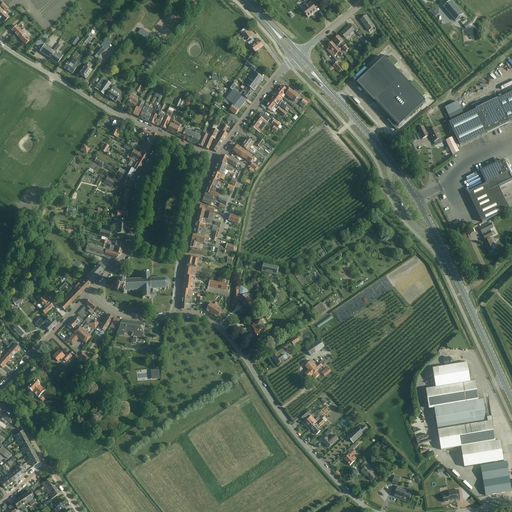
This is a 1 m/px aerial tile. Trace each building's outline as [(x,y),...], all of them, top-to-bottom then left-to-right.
[(450,1),(443,7),(455,21),(462,15),(450,1)] [(306,3),(300,8),(308,18),(317,11),(313,6),(311,3),(307,6),(306,3)] [(16,10),(21,15),(25,10),(21,6),(16,10)] [(1,9),(0,10),(0,19),(3,23),(9,17),(1,9)] [(366,16),(360,20),(368,31),(375,27),(366,16)] [(344,31),(341,34),(345,39),(354,30),(356,32),(358,30),(353,24),(351,26),(350,25),(347,28),(348,28),(345,31),(344,31)] [(17,26),(12,31),(25,45),(29,41),(28,40),(28,39),(31,36),(24,29),(22,31),(17,26)] [(141,28),(137,33),(140,36),(145,39),(149,34),(141,28)] [(243,35),(247,40),(252,37),(248,31),(243,35)] [(45,34),(40,41),(43,43),(48,37),(45,34)] [(88,38),(86,36),(81,41),(85,45),(91,40),(88,38)] [(340,44),(344,47),(343,48),(346,51),(349,49),(346,46),(346,45),(343,42),(343,41),(338,36),(333,41),(338,46),(340,44)] [(253,40),(248,43),(255,52),(263,46),(258,39),(255,42),(253,40)] [(38,41),(35,45),(41,50),(40,52),(57,64),(63,56),(58,53),(56,56),(53,54),(54,52),(44,45),(38,41)] [(327,46),(331,50),(329,52),(333,57),(338,53),(340,56),(343,54),(332,42),(327,46)] [(105,51),(101,48),(93,56),(96,60),(105,51)] [(385,58),(357,83),(374,102),(376,101),(393,119),(389,122),(396,130),(426,102),(385,58)] [(71,62),(69,60),(64,68),(72,74),(77,66),(78,67),(82,63),(76,59),(74,61),(72,60),(71,62)] [(338,62),(334,67),(339,72),(344,68),(338,62)] [(112,65),(110,63),(103,70),(106,73),(112,65)] [(89,65),(86,64),(79,75),(86,80),(92,71),(87,68),(89,65)] [(251,81),(247,85),(254,91),(263,79),(254,72),(248,79),(251,81)] [(212,75),(209,80),(216,85),(220,80),(212,75)] [(111,89),(108,88),(110,84),(105,81),(102,79),(98,84),(97,84),(94,89),(98,91),(103,95),(106,90),(109,92),(106,97),(115,103),(117,101),(119,102),(122,98),(120,96),(122,93),(113,87),(111,89)] [(246,86),(242,91),(240,93),(248,99),(253,92),(246,86)] [(287,90),(282,86),(276,93),(281,97),(284,93),(286,95),(295,102),(299,96),(290,89),(289,91),(287,90)] [(231,108),(229,110),(235,115),(239,110),(246,101),(230,88),(224,96),(226,98),(224,102),(229,106),(231,108)] [(511,92),(498,99),(497,98),(476,109),(476,110),(449,123),(460,146),(487,133),(487,134),(509,123),(509,122),(511,120),(511,92)] [(199,93),(196,99),(203,103),(206,97),(199,93)] [(138,101),(137,100),(138,98),(132,94),(130,97),(130,96),(128,100),(128,101),(126,105),(133,109),(138,101)] [(276,94),(273,97),(285,106),(287,104),(283,101),(282,101),(281,100),(282,99),(276,94)] [(285,106),(273,97),(271,100),(277,105),(279,104),(280,104),(279,105),(284,108),(285,106)] [(444,104),(446,110),(459,104),(456,99),(444,104)] [(270,101),(265,107),(271,112),(274,108),(277,110),(282,114),(284,112),(280,109),(277,106),(270,101)] [(138,108),(136,107),(133,115),(138,117),(141,110),(143,106),(140,104),(138,108)] [(143,120),(147,112),(148,110),(147,110),(149,106),(146,105),(145,109),(146,110),(145,112),(142,111),(139,118),(143,120)] [(448,112),(450,116),(462,111),(460,106),(448,112)] [(154,124),(157,116),(160,111),(157,110),(155,115),(152,114),(149,122),(154,124)] [(159,127),(163,119),(165,114),(160,111),(157,116),(154,124),(159,127)] [(170,119),(169,118),(170,116),(171,116),(172,113),(168,111),(166,114),(165,116),(160,127),(165,129),(170,119)] [(269,119),(261,113),(251,126),(256,130),(262,123),(265,125),(269,119)] [(275,120),(272,123),(278,128),(281,124),(275,120)] [(179,127),(180,124),(175,122),(173,124),(170,123),(167,131),(176,135),(180,127),(179,127)] [(185,129),(186,129),(186,127),(184,126),(182,128),(180,127),(181,125),(180,124),(179,127),(180,127),(176,135),(181,138),(185,129)] [(216,126),(213,125),(203,148),(208,150),(210,146),(211,147),(212,144),(211,144),(213,139),(214,140),(218,132),(214,130),(216,126)] [(423,126),(418,129),(420,133),(423,139),(428,136),(430,135),(434,142),(441,138),(436,128),(429,132),(426,133),(425,130),(423,126)] [(216,152),(227,135),(224,133),(225,131),(224,131),(226,128),(223,127),(221,131),(222,132),(219,136),(220,136),(211,149),(216,152)] [(153,146),(158,137),(142,129),(139,135),(149,140),(147,144),(153,146)] [(197,145),(202,134),(201,133),(202,131),(198,129),(197,131),(196,131),(195,133),(186,129),(185,129),(181,138),(197,146),(197,145)] [(203,133),(202,134),(197,145),(202,148),(208,136),(204,134),(206,130),(204,129),(202,133),(203,133)] [(248,151),(254,143),(256,140),(253,137),(250,140),(247,138),(241,146),(248,151)] [(452,155),(459,152),(452,138),(446,141),(452,155)] [(264,142),(260,139),(256,145),(259,148),(264,142)] [(151,149),(153,146),(147,144),(144,142),(141,148),(138,153),(139,154),(146,158),(148,154),(151,149)] [(84,146),(81,150),(86,154),(89,149),(84,146)] [(243,158),(250,163),(254,158),(243,150),(243,151),(237,146),(233,151),(241,158),(241,157),(243,158)] [(139,154),(138,153),(134,151),(131,156),(133,157),(132,159),(137,162),(138,160),(143,163),(146,158),(139,154)] [(102,154),(100,158),(108,163),(110,160),(102,154)] [(228,159),(221,155),(218,162),(225,165),(227,162),(230,164),(237,168),(239,165),(233,161),(228,159)] [(138,172),(142,165),(143,163),(138,160),(137,162),(132,159),(130,158),(128,161),(133,163),(131,168),(138,172)] [(503,160),(480,171),(486,184),(509,173),(503,160)] [(225,166),(225,165),(218,162),(214,172),(223,175),(225,168),(228,169),(227,169),(232,171),(233,169),(225,166)] [(138,172),(131,169),(128,174),(125,173),(126,172),(119,169),(118,171),(125,176),(134,181),(138,172)] [(125,176),(118,171),(125,176),(121,184),(131,189),(134,181),(125,176)] [(223,175),(214,172),(211,179),(217,182),(217,181),(218,181),(221,175),(223,175)] [(486,184),(489,190),(498,186),(511,179),(511,178),(509,173),(486,184)] [(219,182),(218,181),(217,181),(217,182),(211,179),(208,185),(216,188),(219,182)] [(509,210),(498,186),(489,190),(486,184),(468,192),(482,223),(509,210)] [(215,188),(216,188),(208,185),(207,187),(205,193),(211,195),(218,198),(220,195),(214,192),(215,190),(217,191),(217,189),(215,188)] [(119,194),(119,197),(123,198),(124,198),(123,201),(123,202),(122,209),(127,210),(128,202),(131,192),(125,190),(126,189),(121,188),(120,193),(119,193),(119,194)] [(401,204),(404,203),(398,190),(395,192),(401,204)] [(218,198),(211,195),(205,193),(203,198),(215,202),(216,200),(212,199),(213,196),(218,198)] [(214,209),(200,204),(199,209),(214,213),(215,211),(214,211),(214,209)] [(205,211),(199,209),(197,217),(210,221),(213,222),(215,215),(208,213),(208,212),(207,212),(207,213),(205,212),(205,211)] [(230,214),(228,221),(237,224),(239,217),(230,214)] [(124,235),(126,221),(124,221),(124,218),(126,218),(112,217),(115,218),(114,220),(113,220),(113,224),(117,225),(116,234),(124,235)] [(206,230),(204,229),(194,227),(193,234),(200,236),(205,236),(206,230)] [(488,228),(482,232),(483,235),(486,241),(484,242),(488,253),(496,249),(490,237),(493,236),(490,231),(490,232),(488,228)] [(110,232),(100,230),(99,236),(109,239),(110,232)] [(200,236),(193,234),(191,240),(207,244),(209,237),(205,237),(200,236)] [(105,240),(104,243),(106,244),(110,245),(123,249),(124,244),(116,242),(115,244),(111,243),(108,242),(109,241),(105,240)] [(87,244),(85,251),(102,257),(105,249),(87,244)] [(106,250),(104,255),(116,259),(121,255),(123,249),(110,245),(106,244),(105,246),(114,248),(113,252),(106,250)] [(199,249),(190,247),(189,253),(196,255),(203,256),(204,250),(199,249)] [(201,263),(202,259),(188,256),(186,266),(197,268),(200,269),(200,267),(196,266),(197,262),(201,263)] [(91,283),(106,268),(100,262),(85,277),(87,279),(91,283)] [(279,267),(264,264),(262,272),(277,275),(279,267)] [(197,269),(197,268),(186,266),(184,275),(193,276),(194,276),(196,269),(197,269)] [(33,281),(37,277),(31,271),(27,275),(33,281)] [(154,279),(150,279),(150,278),(149,278),(149,277),(153,277),(153,274),(149,275),(149,273),(141,274),(142,280),(141,280),(141,279),(140,279),(140,280),(137,280),(137,279),(136,279),(136,280),(133,280),(133,279),(132,279),(132,280),(129,280),(129,279),(128,279),(128,280),(125,280),(125,279),(124,279),(124,280),(123,280),(123,281),(122,281),(122,282),(118,283),(118,281),(117,281),(117,283),(116,283),(115,283),(115,284),(116,284),(116,288),(115,288),(115,289),(116,289),(117,289),(117,291),(118,291),(118,289),(122,289),(122,291),(123,291),(123,289),(124,289),(124,292),(124,293),(125,293),(125,291),(128,291),(128,293),(129,292),(129,291),(132,291),(132,292),(133,292),(133,291),(136,291),(136,292),(137,292),(137,291),(140,291),(140,292),(141,292),(141,291),(142,291),(142,294),(141,294),(141,295),(142,295),(142,297),(141,298),(142,298),(142,299),(143,299),(143,298),(149,298),(149,299),(149,298),(150,298),(150,297),(154,297),(154,296),(155,296),(154,295),(155,295),(154,295),(154,293),(155,293),(155,292),(154,292),(154,291),(155,291),(155,290),(159,290),(159,291),(160,290),(160,289),(164,289),(164,290),(165,290),(165,289),(167,288),(168,289),(167,288),(169,286),(170,286),(170,285),(169,285),(169,282),(170,282),(170,281),(169,282),(167,280),(168,279),(167,278),(166,279),(164,279),(164,278),(163,278),(163,279),(159,279),(159,278),(159,279),(155,279),(154,278),(154,279)] [(193,281),(193,276),(184,275),(183,282),(194,284),(195,281),(193,281)] [(79,295),(81,293),(91,283),(87,279),(81,286),(78,284),(58,304),(64,310),(69,305),(72,303),(78,296),(79,295)] [(247,289),(243,286),(240,286),(240,289),(240,294),(242,295),(246,292),(248,291),(247,289)] [(192,290),(191,290),(182,289),(182,297),(187,297),(187,296),(192,296),(192,290)] [(240,298),(247,308),(253,304),(246,294),(240,298)] [(43,308),(40,310),(45,314),(53,307),(49,303),(48,304),(47,302),(49,300),(45,296),(43,298),(40,295),(38,295),(36,298),(36,299),(38,302),(43,308)] [(194,297),(192,296),(187,296),(187,297),(182,297),(181,310),(191,310),(191,301),(193,301),(193,298),(194,298),(194,297)] [(16,305),(22,301),(20,297),(13,301),(16,305)] [(90,314),(97,306),(89,300),(86,304),(88,306),(87,307),(90,309),(88,312),(90,314)] [(213,305),(210,303),(205,311),(216,318),(221,311),(218,308),(219,307),(214,304),(213,305)] [(321,304),(314,309),(319,317),(327,311),(321,304)] [(104,332),(113,317),(108,314),(102,324),(100,323),(99,325),(97,327),(98,327),(99,328),(99,329),(100,329),(98,331),(103,334),(104,332)] [(49,332),(57,324),(53,320),(52,320),(49,317),(43,323),(40,319),(35,324),(39,328),(42,325),(45,327),(45,328),(49,332)] [(82,324),(83,322),(78,317),(76,320),(74,318),(69,324),(73,328),(77,324),(79,325),(81,323),(82,324)] [(89,336),(94,330),(98,324),(94,320),(92,322),(87,318),(83,322),(82,324),(66,340),(72,345),(79,338),(85,344),(91,337),(89,336)] [(114,318),(110,327),(118,330),(122,321),(118,319),(114,318)] [(252,326),(255,331),(254,332),(257,336),(258,336),(259,337),(260,337),(261,337),(262,336),(263,335),(263,334),(262,333),(267,330),(263,324),(266,323),(263,319),(261,321),(261,320),(252,326)] [(122,321),(116,334),(124,335),(125,330),(133,331),(132,336),(133,336),(136,337),(143,338),(145,324),(122,321)] [(320,340),(306,349),(311,356),(324,347),(320,340)] [(286,356),(281,359),(278,355),(291,346),(289,342),(276,351),(273,353),(270,355),(277,366),(281,364),(281,363),(288,358),(286,356)] [(8,347),(15,354),(20,348),(15,344),(12,348),(11,347),(9,345),(8,347)] [(15,354),(8,347),(6,349),(8,350),(9,349),(10,350),(6,354),(11,358),(15,354)] [(59,351),(53,358),(57,362),(60,359),(61,360),(62,359),(66,362),(71,357),(67,353),(64,356),(59,351)] [(11,358),(6,354),(4,352),(1,355),(0,353),(0,357),(6,363),(11,358)] [(76,355),(73,358),(79,364),(82,361),(76,355)] [(334,360),(331,356),(325,361),(328,365),(334,360)] [(305,366),(309,370),(305,374),(309,378),(312,375),(315,379),(319,375),(316,372),(318,370),(322,366),(324,368),(327,366),(322,361),(316,366),(313,362),(312,363),(311,361),(305,366)] [(484,400),(479,401),(476,381),(471,382),(468,363),(433,369),(436,388),(426,389),(429,409),(434,408),(441,450),(461,447),(464,467),(504,461),(500,441),(496,442),(491,416),(487,417),(484,400)] [(331,371),(327,368),(321,373),(325,376),(331,371)] [(31,393),(32,392),(42,402),(46,398),(41,394),(44,391),(38,385),(39,384),(35,381),(27,389),(31,393)] [(0,409),(0,415),(3,418),(5,419),(7,421),(8,422),(11,418),(5,414),(4,415),(2,414),(3,412),(0,409)] [(300,417),(303,420),(309,414),(306,411),(300,417)] [(310,428),(317,422),(320,419),(318,417),(315,420),(311,416),(305,422),(310,428)] [(311,429),(316,435),(320,431),(318,428),(325,422),(322,419),(311,429)] [(350,440),(353,443),(352,443),(353,443),(354,443),(356,441),(356,440),(358,438),(359,439),(359,438),(361,436),(362,436),(361,436),(363,434),(364,434),(364,433),(368,429),(364,426),(362,428),(360,426),(359,428),(359,427),(358,428),(358,427),(358,428),(356,430),(355,430),(353,432),(353,433),(351,435),(350,434),(350,435),(348,437),(347,437),(348,437),(347,438),(348,438),(350,440)] [(15,439),(17,441),(25,437),(22,431),(16,435),(17,437),(15,439)] [(327,437),(322,441),(328,448),(333,444),(338,439),(334,435),(329,440),(327,437)] [(28,442),(25,437),(17,441),(18,444),(20,443),(21,445),(28,442)] [(31,447),(28,442),(21,445),(23,448),(21,449),(22,452),(31,447)] [(344,459),(350,466),(355,461),(351,457),(356,453),(353,450),(354,449),(352,446),(348,450),(350,453),(347,455),(348,456),(344,459)] [(34,452),(31,447),(22,452),(24,455),(26,453),(27,456),(34,452)] [(36,458),(34,452),(27,456),(29,459),(27,460),(28,462),(36,458)] [(39,463),(36,458),(28,462),(29,465),(31,464),(33,467),(39,463)] [(511,492),(507,462),(481,466),(486,496),(511,492)] [(371,481),(373,479),(375,481),(379,478),(377,476),(365,463),(361,467),(363,469),(361,471),(364,475),(365,474),(371,481)] [(16,470),(14,472),(19,478),(24,474),(17,466),(15,468),(16,470)] [(438,475),(445,474),(444,467),(437,468),(438,475)] [(19,478),(14,472),(12,474),(10,472),(8,474),(14,481),(19,478)] [(14,481),(8,474),(6,475),(7,477),(5,479),(9,485),(14,481)] [(394,478),(392,483),(397,485),(399,480),(400,477),(395,475),(394,478)] [(9,485),(5,479),(2,481),(1,479),(0,479),(0,483),(5,489),(9,485)] [(45,489),(52,484),(49,479),(41,484),(45,489)] [(48,494),(56,489),(52,484),(45,489),(48,494)] [(397,487),(394,496),(409,502),(412,494),(406,492),(407,490),(397,487)] [(59,494),(56,489),(48,494),(51,499),(59,494)] [(449,494),(443,495),(444,503),(460,500),(458,490),(448,492),(449,494)] [(29,491),(25,494),(32,505),(34,503),(32,500),(34,498),(29,491)] [(32,505),(25,494),(21,497),(26,504),(28,503),(31,506),(32,505)] [(26,504),(21,497),(17,499),(24,510),(26,509),(24,506),(26,504)] [(24,510),(17,499),(13,502),(18,510),(20,508),(22,511),(24,510)] [(55,509),(56,511),(60,511),(64,509),(62,507),(65,505),(61,500),(54,505),(56,508),(55,509)]
